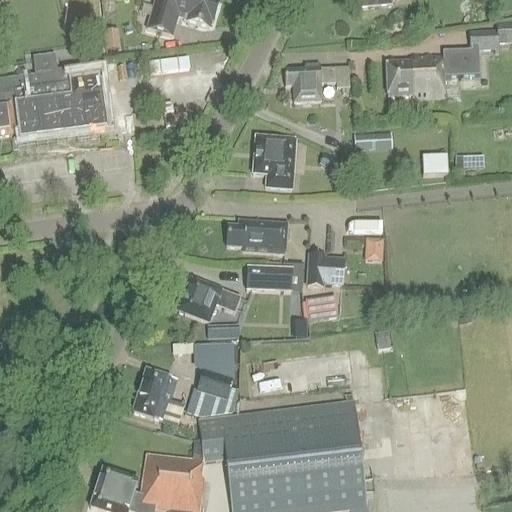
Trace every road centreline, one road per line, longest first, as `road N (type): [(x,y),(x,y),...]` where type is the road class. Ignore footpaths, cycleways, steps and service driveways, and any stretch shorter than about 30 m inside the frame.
road 1 (tertiary): [(41,498),(180,211)]
road 2 (tertiary): [(180,211),(284,0)]
road 3 (residential): [(0,234),(180,211)]
